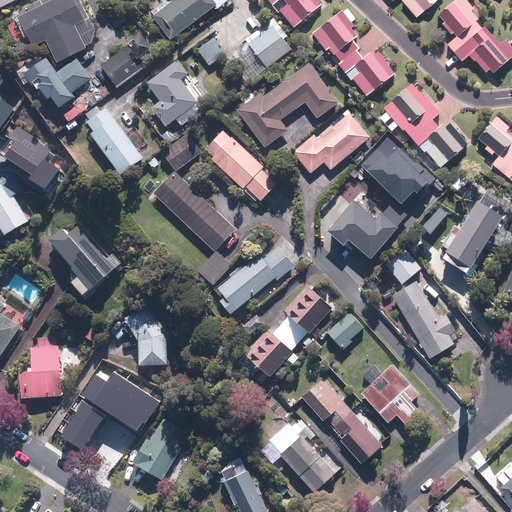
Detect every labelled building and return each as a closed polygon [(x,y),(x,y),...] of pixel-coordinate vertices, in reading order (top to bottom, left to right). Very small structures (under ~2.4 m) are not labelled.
[(0,0),(0,9),(17,0),(0,0)] [(77,0),(42,0),(13,14),(30,49),(45,42),(56,65),(86,50),(85,48),(91,45),(94,32),(77,0)] [(162,3),(148,14),(169,42),(216,6),(211,0),(175,0),(165,7),(162,3)] [(265,0),(271,7),(279,0),(280,0),(285,6),(278,12),(293,29),(322,5),(317,0),(265,0)] [(400,0),(415,18),(435,0),(400,0)] [(491,75),(511,57),(511,50),(504,41),(498,46),(483,28),(481,30),(475,22),(477,21),(470,13),(473,11),(463,0),(455,0),(437,16),(443,24),(440,26),(449,36),(452,34),(455,38),(446,46),(460,63),(467,57),(473,63),(474,62),(484,74),(488,71),(491,75)] [(345,8),(311,35),(324,53),(327,50),(339,65),(337,66),(350,83),(352,81),(365,98),(394,75),(377,53),(371,57),(369,54),(362,59),(356,52),(359,50),(352,41),(357,37),(351,30),(353,27),(350,23),(354,20),(345,8)] [(273,20),(244,41),(266,70),(291,51),(283,40),(287,37),(273,20)] [(98,68),(114,90),(147,65),(142,57),(150,51),(137,34),(130,40),(132,42),(98,68)] [(213,38),(196,51),(208,67),(225,55),(213,38)] [(43,55),(20,71),(43,104),(49,100),(57,111),(75,99),(72,93),(91,80),(82,68),(76,58),(56,72),(43,55)] [(259,94),(235,112),(262,149),(288,131),(280,122),(304,105),(316,121),(337,105),(318,78),(322,75),(311,60),(296,71),(297,73),(262,98),(259,94)] [(150,110),(165,128),(174,121),(179,128),(198,114),(193,107),(204,99),(191,82),(184,87),(179,81),(186,75),(175,61),(144,85),(159,103),(150,110)] [(2,77),(0,78),(0,127),(14,107),(5,101),(15,86),(2,77)] [(384,113),(379,118),(392,133),(398,129),(401,133),(404,131),(424,155),(424,154),(438,170),(468,145),(450,124),(445,128),(443,125),(438,128),(432,121),(439,115),(423,97),(422,98),(411,85),(382,110),(384,113)] [(79,103),(62,117),(68,124),(85,111),(79,103)] [(108,112),(106,109),(85,124),(92,133),(88,135),(119,177),(143,159),(108,112)] [(314,134),(291,153),(309,175),(323,164),(329,172),(369,139),(347,113),(316,138),(314,134)] [(511,145),(511,144),(511,142),(511,138),(504,133),(507,128),(495,118),(477,141),(486,148),(484,151),(491,156),(493,154),(498,158),(491,167),(511,184),(511,145)] [(80,123),(68,131),(74,140),(86,131),(80,123)] [(28,179),(45,190),(59,169),(44,159),(50,150),(38,142),(39,140),(17,125),(9,137),(15,141),(5,156),(31,174),(28,179)] [(222,131),(204,150),(213,158),(210,161),(242,191),(245,189),(260,203),(277,185),(261,170),(262,168),(222,131)] [(72,143),(63,133),(54,140),(63,150),(72,143)] [(187,134),(160,153),(174,172),(201,154),(187,134)] [(429,171),(427,174),(419,168),(404,185),(409,190),(405,196),(413,203),(417,197),(422,201),(437,184),(440,181),(429,171)] [(3,237),(27,222),(12,197),(22,191),(11,173),(0,179),(0,237),(2,236),(3,237)] [(174,173),(152,195),(213,253),(234,231),(174,173)] [(456,179),(449,186),(458,194),(464,187),(456,179)] [(353,201),(324,234),(341,248),(346,243),(368,262),(407,218),(390,202),(374,220),(353,201)] [(475,203),(440,260),(466,275),(501,219),(475,203)] [(69,285),(80,298),(120,265),(112,256),(106,260),(78,227),(68,235),(62,228),(46,242),(77,279),(69,285)] [(437,263),(433,258),(435,257),(413,234),(405,242),(426,264),(430,269),(437,263)] [(182,254),(172,244),(165,251),(176,262),(182,254)] [(257,256),(216,290),(223,298),(217,303),(228,317),(274,280),(276,282),(294,268),(277,248),(261,261),(257,256)] [(405,249),(384,265),(401,286),(416,274),(422,270),(405,249)] [(216,252),(197,273),(212,287),(232,266),(216,252)] [(511,269),(501,296),(511,300),(509,303),(511,304),(511,269)] [(416,282),(391,296),(429,361),(454,346),(451,342),(458,338),(444,315),(438,319),(416,282)] [(267,329),(243,355),(269,378),(332,309),(306,286),(283,311),(288,316),(272,334),(267,329)] [(0,356),(20,327),(0,313),(0,310),(3,306),(0,304),(0,356)] [(133,337),(136,343),(137,368),(166,367),(166,335),(149,306),(120,322),(126,332),(130,339),(133,337)] [(349,313),(326,334),(342,352),(352,343),(349,341),(363,329),(349,313)] [(255,315),(240,329),(247,337),(263,323),(255,315)] [(82,337),(91,344),(100,333),(91,326),(82,337)] [(18,374),(20,400),(62,397),(57,337),(36,339),(37,348),(28,349),(30,373),(18,374)] [(369,385),(359,394),(386,424),(395,416),(404,426),(419,413),(410,403),(419,394),(392,365),(382,374),(373,363),(360,375),(369,385)] [(106,411),(127,380),(113,371),(107,380),(92,402),(106,411)] [(92,402),(107,380),(96,373),(82,395),(92,402)] [(272,377),(263,386),(270,392),(279,384),(272,377)] [(322,379),(300,398),(360,465),(382,446),(322,379)] [(117,419),(138,387),(127,380),(106,411),(117,419)] [(128,426),(149,395),(138,387),(117,419),(128,426)] [(146,424),(160,402),(149,395),(128,426),(136,431),(142,422),(146,424)] [(76,412),(98,427),(106,416),(84,401),(76,412)] [(69,423),(91,438),(98,427),(76,412),(69,423)] [(130,464),(161,482),(189,435),(162,419),(149,442),(144,440),(130,464)] [(60,436),(82,450),(91,438),(69,423),(60,436)] [(267,442),(312,494),(334,475),(288,424),(267,442)] [(265,511),(241,462),(217,474),(233,507),(235,506),(238,511),(265,511)] [(511,470),(511,477),(501,488),(511,500),(511,469),(511,470)] [(297,493),(291,488),(281,480),(274,488),(284,497),(287,493),(292,498),(297,493)] [(22,487),(15,482),(6,496),(13,501),(22,487)] [(473,499),(457,511),(491,511),(484,504),(481,508),(473,499)]
